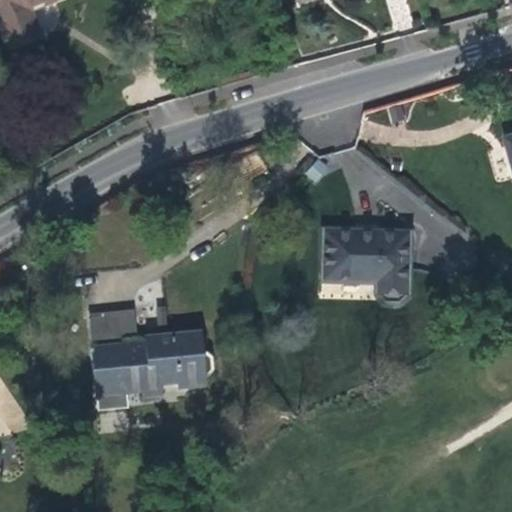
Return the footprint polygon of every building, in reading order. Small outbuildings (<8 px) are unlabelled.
[(0,0),(0,28),(10,51),(40,37),(27,8),(45,0),(0,0)] [(511,129),(497,134),(511,176),(511,129)] [(239,188),(263,174),(250,155),(228,169),(239,188)] [(402,228),(318,229),(320,274),(373,276),(374,291),(381,298),(391,298),(401,288),(402,228)] [(149,333),(162,333),(162,309),(149,309),(149,333)] [(135,311),(117,312),(117,331),(135,330),(135,311)] [(81,313),(81,387),(119,387),(133,387),(136,391),(155,391),(155,380),(169,380),(171,385),(197,384),(198,374),(204,370),(204,353),(197,348),(196,332),(162,333),(149,333),(139,333),(136,340),(117,340),(117,331),(117,312),(81,313)] [(119,387),(81,387),(82,404),(119,403),(119,387)]
